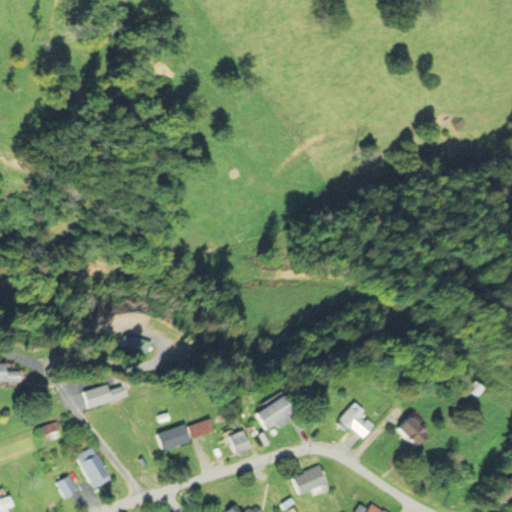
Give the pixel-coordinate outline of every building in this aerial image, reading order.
[(0,383),(20,383),(20,369),(11,369),(11,362),(0,361),(0,383)] [(472,381),(466,390),(474,395),(480,387),(472,381)] [(105,388),(103,383),(79,390),(85,407),(122,396),(118,384),(105,388)] [(253,412),(265,429),(293,410),(281,393),(253,412)] [(337,417),(359,436),(371,423),(349,404),(337,417)] [(411,444),(424,432),(407,414),(394,426),(411,444)] [(185,424),(189,437),(212,431),(208,418),(185,424)] [(59,435),(54,423),(47,426),(48,429),(43,431),(46,439),(59,435)] [(188,440),(182,423),(153,433),(160,450),(188,440)] [(245,451),(243,430),(225,432),(227,452),(245,451)] [(110,477),(90,445),(73,456),(93,487),(110,477)] [(325,480),(317,463),(289,476),(297,493),(325,480)] [(65,497),(77,490),(67,475),(55,483),(65,497)] [(502,502),(509,489),(494,481),(487,494),(502,502)] [(0,510),(12,506),(5,487),(0,489),(0,510)] [(361,511),(384,511),(369,501),(361,511)] [(260,511),(253,503),(241,511),(238,511),(232,503),(220,511),(260,511)]
